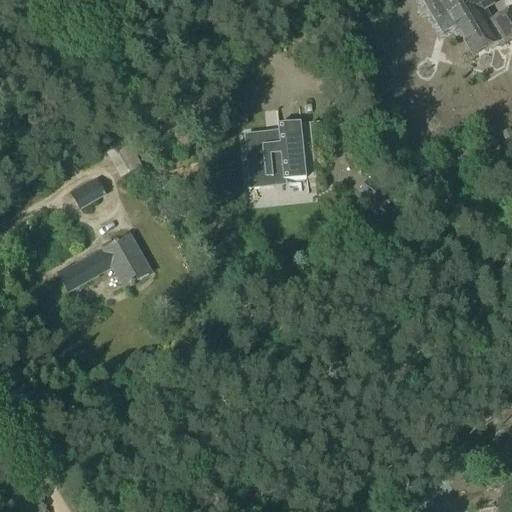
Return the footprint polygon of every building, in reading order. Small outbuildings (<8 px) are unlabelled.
[(434,0),(447,21),(448,20),(472,61),(497,46),(500,51),(511,43),(511,13),(490,27),(483,15),(493,8),(488,0),(434,0)] [(494,117),(481,125),(487,134),(499,126),(494,117)] [(279,136),(245,139),(251,191),(282,188),(281,182),(303,179),(298,128),(279,130),(279,136)] [(122,136),(107,144),(111,152),(126,144),(122,136)] [(127,144),(105,157),(120,183),(142,170),(127,144)] [(369,179),(358,195),(384,213),(395,198),(369,179)] [(96,183),(69,198),(79,214),(105,199),(96,183)] [(69,270),(58,277),(68,295),(111,271),(123,291),(149,276),(128,239),(70,272),(69,270)]
